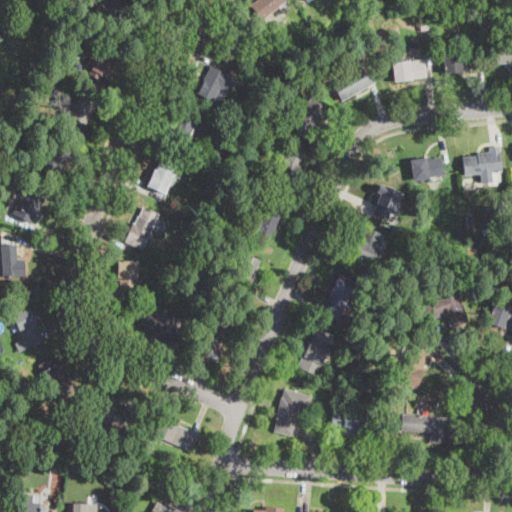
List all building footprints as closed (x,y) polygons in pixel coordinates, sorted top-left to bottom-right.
[(129,0),(128,1),(112,26),(92,13),(99,3),(105,8),(110,0),(129,0)] [(288,0),(261,20),(250,5),(256,0),(288,0)] [(233,55),(231,57),(217,45),(226,34),(224,33),(225,31),(235,19),(251,33),(233,55)] [(511,43),(511,66),(505,67),(505,63),(495,64),(494,45),(511,43)] [(73,48),(69,55),(64,52),(67,45),(73,48)] [(119,57),(107,80),(100,76),(98,80),(88,74),(91,68),(85,65),(91,55),(97,59),(103,49),(119,57)] [(460,73),(444,74),(442,56),(477,53),(478,69),(462,71),(462,73),(460,73)] [(407,80),(392,83),(389,65),(422,60),(425,77),(407,80)] [(355,94),(342,101),(332,84),(366,64),(376,82),(355,94)] [(235,79),(228,92),(220,88),(213,101),(197,93),(211,67),(235,79)] [(95,104),(84,124),(70,117),(81,97),(95,104)] [(330,114),(327,118),(326,120),(322,117),(314,128),(312,127),(303,139),(289,128),(311,97),(331,112),(330,114)] [(185,146),(184,148),(167,141),(180,110),(198,118),(185,146)] [(69,152),(61,166),(55,162),(48,175),(40,171),(47,159),(43,157),(51,142),(69,152)] [(481,174),(464,175),(462,157),(477,156),(476,153),(489,152),(489,147),(491,147),(499,146),(502,172),(481,174)] [(302,160),(297,172),(290,189),(268,180),(278,157),(284,160),(287,153),(302,160)] [(164,194),(149,187),(162,157),(178,164),(164,194)] [(442,175),(412,178),(410,161),(428,159),(440,158),(442,175)] [(36,214),(31,223),(12,214),(28,182),(47,191),(36,214)] [(405,189),(392,223),(372,215),(383,189),(385,182),(405,189)] [(282,213),(276,225),(270,242),(248,233),(254,218),(260,221),(266,206),(282,212),(282,213)] [(159,214),(157,218),(155,223),(161,225),(159,228),(153,226),(150,233),(153,234),(151,239),(148,238),(143,250),(124,242),(132,223),(135,224),(138,216),(139,216),(143,207),(159,214)] [(473,226),(465,226),(465,213),(472,212),(473,226)] [(382,240),(386,242),(382,252),(378,251),(374,263),(354,256),(360,240),(361,241),(366,228),(384,234),(382,240)] [(488,230),(490,234),(493,233),(497,241),(483,247),(479,240),(485,237),(483,233),(488,230)] [(16,245),(17,260),(24,260),(25,276),(2,277),(1,246),(16,245)] [(251,287),(250,288),(233,280),(239,268),(237,267),(243,253),(259,260),(253,273),(256,275),(251,287)] [(136,286),(136,293),(119,292),(120,280),(116,280),(117,260),(138,261),(136,286)] [(354,282),(335,328),(318,321),(337,274),(354,282)] [(458,291),(469,320),(451,326),(446,314),(420,323),(414,306),(458,291)] [(511,331),(487,323),(493,305),(511,311),(511,331)] [(43,341),(19,352),(14,343),(24,339),(12,315),(29,307),(36,322),(34,323),(43,341)] [(148,312),(163,319),(166,311),(175,315),(174,317),(182,320),(172,343),(144,330),(144,328),(138,326),(145,310),(148,312)] [(224,346),(217,362),(197,354),(214,313),(234,321),(224,346)] [(320,366),(317,374),(297,367),(315,329),(333,336),(320,366)] [(423,369),(416,388),(398,381),(411,345),(427,351),(421,368),(423,369)] [(76,390),(60,400),(37,366),(54,355),(76,390)] [(312,395),(310,401),(308,409),(298,407),(292,436),(274,432),(277,420),(275,419),(280,397),(282,397),(284,389),(312,395)] [(128,416),(125,423),(122,430),(100,422),(95,421),(92,428),(80,423),(83,416),(87,417),(96,396),(112,403),(111,406),(117,409),(116,412),(128,416)] [(374,416),(372,434),(361,433),(361,436),(342,435),(343,432),(331,431),(332,413),(374,416)] [(450,417),(449,444),(429,442),(430,432),(401,430),(402,414),(450,417)] [(199,434),(191,451),(154,435),(162,418),(199,434)] [(59,464),(58,472),(46,470),(47,463),(59,464)] [(44,511),(16,511),(18,501),(45,503),(44,511)] [(96,511),(97,503),(68,502),(67,511),(96,511)] [(150,511),(157,502),(163,505),(164,503),(182,511),(150,511)]
